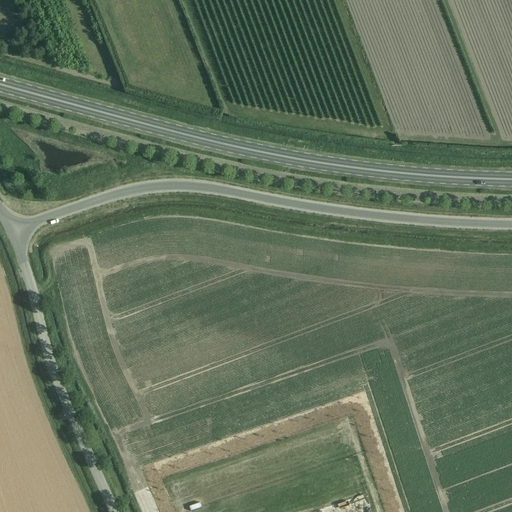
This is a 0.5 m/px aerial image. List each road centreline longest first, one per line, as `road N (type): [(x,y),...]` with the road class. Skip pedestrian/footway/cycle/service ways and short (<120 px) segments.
road 1 (primary): [(0,84),(279,156),(511,179)]
road 2 (unclassified): [(9,227),(123,192),(178,185),(360,214),(511,224)]
road 3 (unclassified): [(112,511),(63,400),(9,227)]
